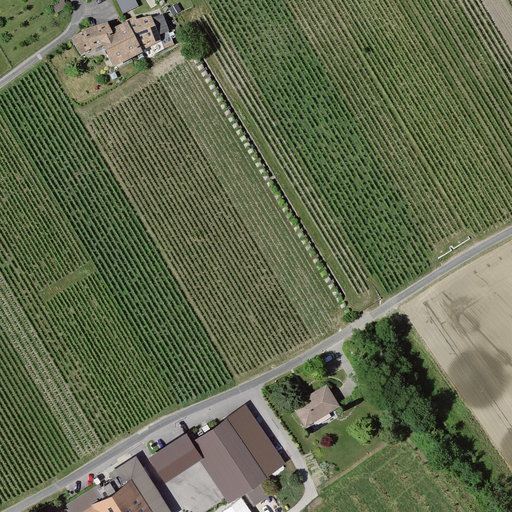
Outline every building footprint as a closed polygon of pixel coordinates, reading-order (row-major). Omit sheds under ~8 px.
[(117,0),(123,12),(138,6),(136,0),(117,0)] [(112,29),(109,22),(73,38),(81,57),(105,46),(115,67),(142,54),(127,22),(112,29)] [(327,385),(292,406),(305,428),(340,408),(327,385)] [(228,420),(192,443),(198,451),(228,496),(241,487),(260,475),(264,473),(228,420)] [(186,434),(152,457),(163,474),(198,451),(192,443),(186,434)] [(175,511),(138,454),(60,503),(65,511),(175,511)] [(260,475),(241,487),(253,505),(271,493),(260,475)] [(221,510),(222,511),(254,511),(242,495),(221,510)]
